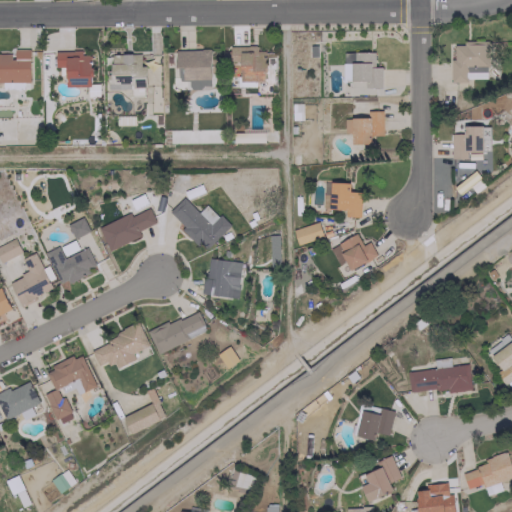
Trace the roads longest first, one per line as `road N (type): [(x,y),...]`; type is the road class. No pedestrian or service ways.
road 1 (tertiary): [(0,14),(417,10),(474,0)]
road 2 (residential): [(416,0),(416,222)]
road 3 (residential): [(0,352),(159,273)]
